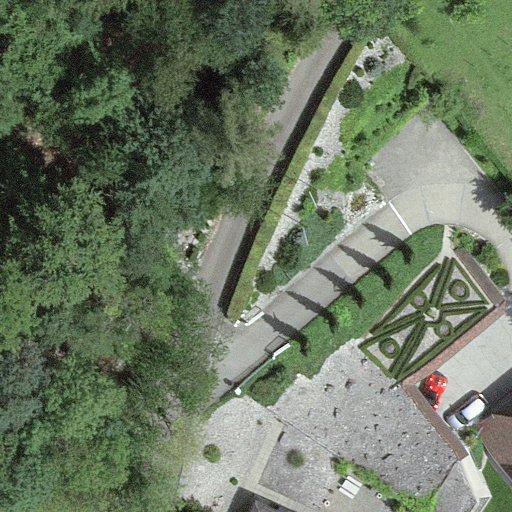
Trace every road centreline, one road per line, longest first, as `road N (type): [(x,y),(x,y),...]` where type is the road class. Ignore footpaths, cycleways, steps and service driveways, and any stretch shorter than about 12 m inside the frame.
road 1 (residential): [(151,511),(187,360),(278,125),(358,0)]
road 2 (unknown): [(174,412),(429,207),(466,213),(511,251)]
